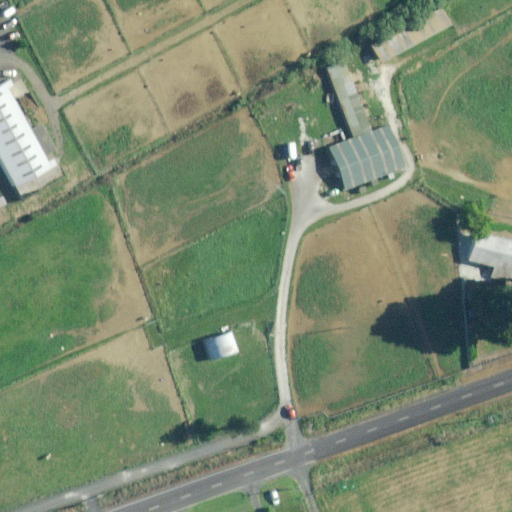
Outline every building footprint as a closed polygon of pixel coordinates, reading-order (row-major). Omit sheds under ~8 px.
[(426,14),(359,52),(369,70),(436,33),(426,14)] [(334,65),(315,72),(341,141),(360,134),(334,65)] [(0,102),(0,193),(1,195),(38,176),(0,102)] [(380,134),(315,156),(330,200),(395,178),(380,134)] [(500,292),(503,282),(505,282),(511,256),(511,249),(464,236),(455,269),(483,276),(480,287),(500,292)] [(224,338),(197,347),(204,366),(231,358),(224,338)]
